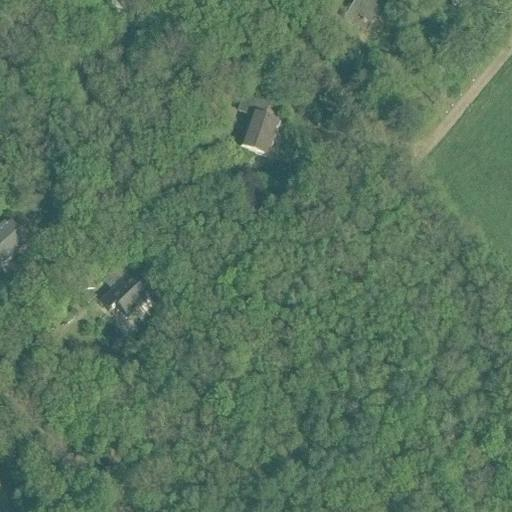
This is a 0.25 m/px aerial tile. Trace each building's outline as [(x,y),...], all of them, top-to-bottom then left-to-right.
[(116,0),(138,9),(141,0),(116,0)] [(365,37),(386,2),(382,0),(356,0),(342,23),(365,37)] [(267,108),(241,99),(236,115),(249,119),(237,152),(267,162),(279,127),(262,121),(267,108)] [(0,270),(29,248),(11,226),(0,234),(0,270)] [(76,275),(80,296),(94,293),(89,272),(76,275)] [(135,272),(99,305),(109,316),(116,310),(128,323),(150,303),(157,296),(135,272)]
